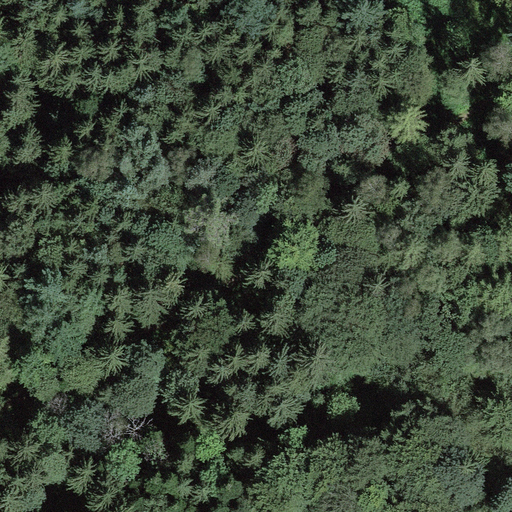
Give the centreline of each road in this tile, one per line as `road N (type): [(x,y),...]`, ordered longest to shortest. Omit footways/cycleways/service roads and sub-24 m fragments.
road 1 (track): [(511,84),(196,308),(71,372),(0,427)]
road 2 (track): [(466,0),(482,103),(511,186)]
